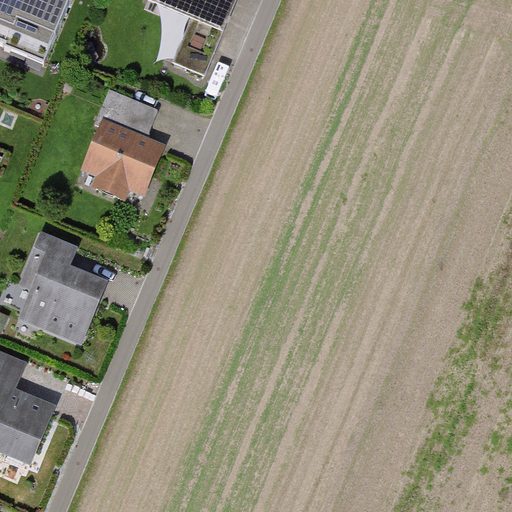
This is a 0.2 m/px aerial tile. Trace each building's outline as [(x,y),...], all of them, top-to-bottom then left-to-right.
[(79,0),(0,0),(0,42),(53,64),(79,0)] [(243,0),(154,0),(152,5),(227,38),(243,0)] [(122,97),(89,172),(106,179),(101,191),(129,202),(134,191),(151,198),(170,153),(148,144),(161,113),(122,97)] [(51,263),(25,324),(86,351),(113,289),(51,263)] [(0,453),(34,468),(58,412),(18,395),(29,370),(0,357),(0,453)]
